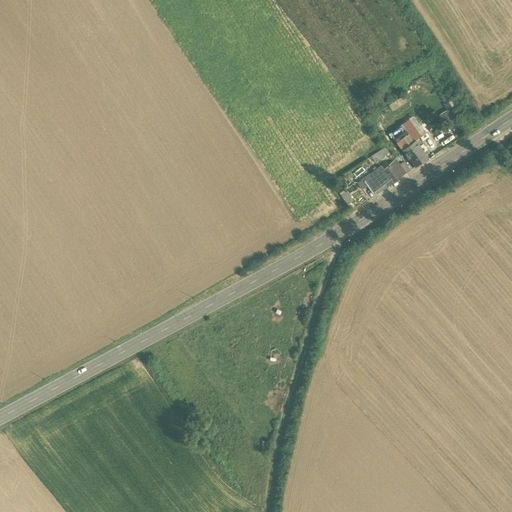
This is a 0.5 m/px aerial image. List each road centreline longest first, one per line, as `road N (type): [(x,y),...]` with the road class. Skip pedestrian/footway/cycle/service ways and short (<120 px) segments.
road 1 (secondary): [(511,120),(335,238),(0,419)]
road 2 (track): [(335,238),(287,399),(265,511)]
